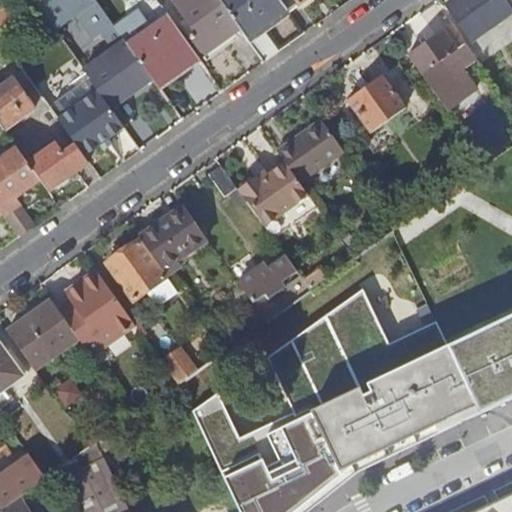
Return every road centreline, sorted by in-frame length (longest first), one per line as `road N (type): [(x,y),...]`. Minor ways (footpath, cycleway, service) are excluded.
road 1 (residential): [(394,0),(0,283)]
road 2 (residential): [(511,441),(360,511)]
